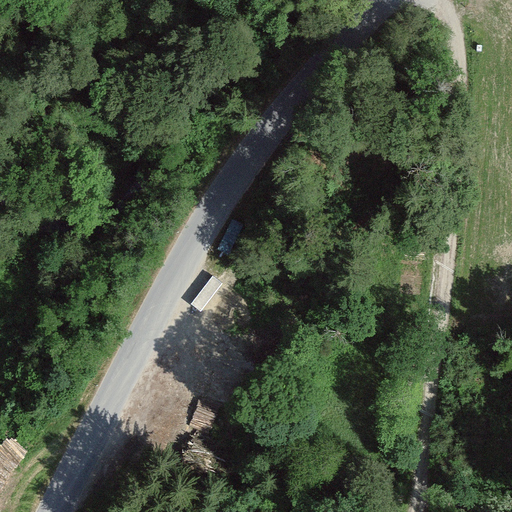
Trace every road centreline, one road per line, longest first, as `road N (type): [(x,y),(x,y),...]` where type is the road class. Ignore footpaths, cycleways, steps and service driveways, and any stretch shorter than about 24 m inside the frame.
road 1 (tertiary): [(387,0),(212,197),(53,511)]
road 2 (track): [(412,511),(454,164),(456,67),(437,0)]
